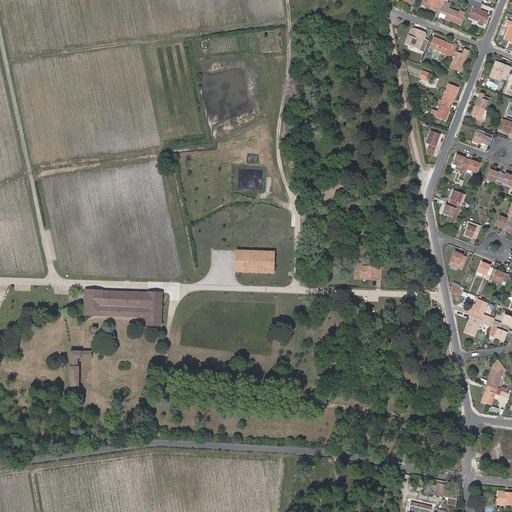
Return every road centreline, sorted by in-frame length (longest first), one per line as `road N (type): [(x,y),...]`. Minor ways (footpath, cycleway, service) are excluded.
road 1 (tertiary): [(0,464),(185,442),(345,454),(469,476)]
road 2 (track): [(0,474),(158,452),(288,459),(280,511)]
road 3 (track): [(470,420),(146,383)]
road 4 (track): [(0,184),(28,170),(207,141),(186,34)]
road 5 (track): [(285,0),(289,21),(5,61)]
road 6 (track): [(294,290),(298,217),(277,134),(289,21)]
road 7 (track): [(52,283),(0,33)]
road 8 (track): [(385,0),(429,197)]
road 9 (track): [(80,389),(124,399),(146,383),(163,362),(175,286)]
